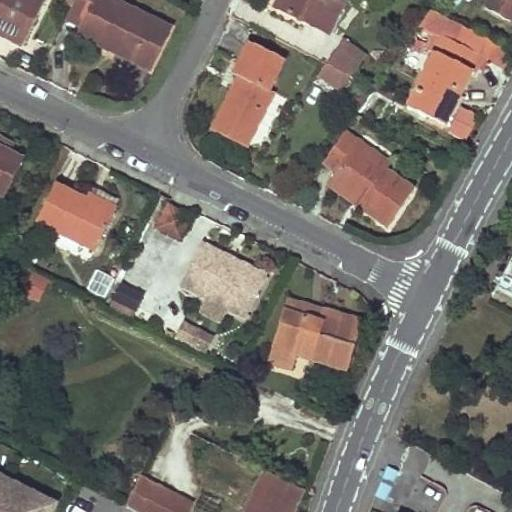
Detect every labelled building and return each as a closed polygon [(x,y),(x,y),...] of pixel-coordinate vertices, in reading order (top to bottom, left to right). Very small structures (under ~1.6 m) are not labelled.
[(45,0),(0,0),(0,37),(22,48),(45,0)] [(74,0),(64,21),(82,30),(78,37),(149,72),(169,31),(105,0),(74,0)] [(277,0),(273,8),(326,35),(344,1),(341,0),(277,0)] [(511,0),(492,0),(486,12),(511,26),(511,24),(511,0)] [(443,36),(407,106),(444,126),(446,123),(460,96),(472,72),(468,70),(476,54),(443,36)] [(338,96),(366,55),(341,39),(314,80),(338,96)] [(283,63),(247,44),(232,72),(230,76),(240,81),(234,92),(230,91),(214,121),(239,134),(256,130),(274,95),(267,92),(283,63)] [(232,72),(229,71),(221,86),(230,91),(234,92),(240,81),(230,76),(232,72)] [(209,132),(245,150),(256,130),(239,134),(214,121),(209,132)] [(386,173),(353,150),(358,142),(345,133),(323,163),(336,172),(332,178),(366,202),(361,209),(388,228),(413,192),(386,173)] [(0,135),(0,150),(9,155),(15,143),(0,135)] [(358,142),(353,150),(386,173),(391,165),(358,142)] [(0,194),(4,196),(21,160),(9,155),(0,150),(0,194)] [(366,202),(332,178),(327,185),(361,209),(366,202)] [(56,185),(37,221),(96,251),(122,201),(95,187),(88,201),(56,185)] [(159,231),(180,242),(191,219),(170,209),(159,231)] [(225,257),(213,251),(192,293),(244,320),(265,278),(233,261),(231,266),(223,262),(225,257)] [(233,261),(225,257),(223,262),(231,266),(233,261)] [(511,299),(511,263),(498,294),(511,299)] [(92,271),(84,292),(104,300),(113,280),(92,271)] [(28,272),(19,296),(39,304),(49,280),(28,272)] [(108,302),(132,313),(141,293),(118,282),(108,302)] [(317,322),(321,310),(285,300),(282,311),(317,322)] [(317,322),(282,311),(269,355),(291,361),(293,354),(344,369),(358,321),(321,310),(317,322)] [(172,338),(203,354),(212,338),(181,321),(172,338)] [(291,361),(269,355),(267,361),(289,368),(291,361)] [(265,472),(245,511),(289,511),(300,490),(265,472)] [(179,511),(185,501),(140,478),(126,507),(134,511),(179,511)] [(0,511),(49,511),(53,505),(6,481),(4,485),(0,483),(0,511)]
